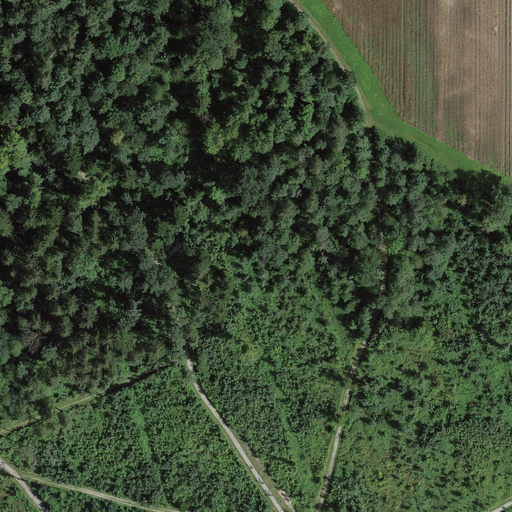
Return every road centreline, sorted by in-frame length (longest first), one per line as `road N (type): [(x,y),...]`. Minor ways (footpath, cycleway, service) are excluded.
road 1 (track): [(317,511),(382,288),(376,162),(359,100),(310,22),(283,0)]
road 2 (track): [(0,119),(113,195),(148,236),(200,392),(281,511)]
road 3 (track): [(187,356),(0,434)]
road 4 (track): [(170,511),(15,474)]
